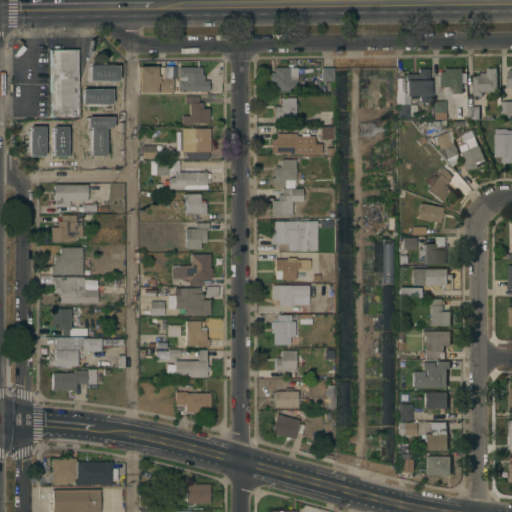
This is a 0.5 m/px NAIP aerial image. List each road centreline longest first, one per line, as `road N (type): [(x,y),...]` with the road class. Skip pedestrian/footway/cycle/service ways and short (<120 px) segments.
road 1 (primary): [(0,7),(511,0)]
road 2 (residential): [(241,44),(242,511)]
road 3 (residential): [(124,7),(124,33),(136,47),(511,40)]
road 4 (tertiary): [(93,428),(150,435),(432,511)]
road 5 (residential): [(484,206),(475,233),(478,511)]
